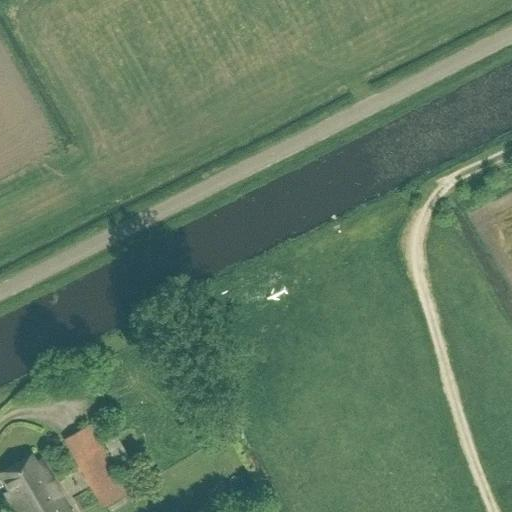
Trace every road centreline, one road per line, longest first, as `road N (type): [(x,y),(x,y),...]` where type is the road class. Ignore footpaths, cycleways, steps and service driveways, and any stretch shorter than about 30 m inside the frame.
road 1 (unclassified): [(0,290),(511,32)]
road 2 (track): [(511,153),(441,190),(421,231),(433,332),(492,511)]
